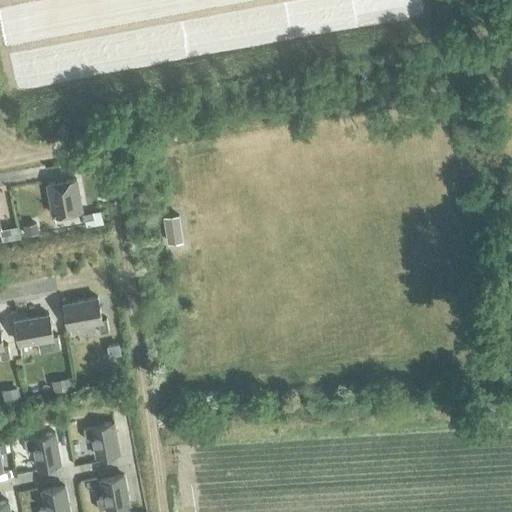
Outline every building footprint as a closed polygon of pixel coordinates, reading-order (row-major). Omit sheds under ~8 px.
[(47,184),(53,215),(81,210),(75,179),(47,184)] [(100,211),(83,214),(84,225),(84,228),(102,225),(102,224),(100,211)] [(181,213),(166,216),(169,240),(184,238),(181,213)] [(37,223),(24,226),(26,234),(31,233),(38,232),(37,223)] [(17,226),(0,229),(2,239),(2,242),(19,239),(18,235),(17,226)] [(63,303),(67,326),(97,321),(99,333),(108,331),(106,318),(101,319),(97,297),(63,303)] [(15,320),(19,343),(48,338),(51,349),(60,348),(57,335),(52,336),(48,314),(15,320)] [(0,357),(0,359),(9,357),(7,344),(2,345),(0,333),(0,357)] [(118,345),(108,347),(109,357),(120,355),(118,345)] [(69,378),(53,381),(55,391),(55,392),(71,389),(71,388),(69,378)] [(18,387),(3,390),(5,400),(5,401),(20,398),(20,397),(18,387)] [(90,426),(91,427),(83,428),(85,440),(93,438),(96,456),(119,452),(113,422),(90,426)] [(26,451),(33,449),(37,467),(59,462),(54,433),(31,437),(31,438),(23,439),(26,451)] [(96,498),(98,510),(106,508),(106,509),(129,505),(123,475),(100,479),(103,497),(96,498)] [(37,509),(37,511),(69,511),(64,486),(41,490),(45,508),(37,509)] [(0,502),(0,511),(9,511),(7,501),(0,502)]
